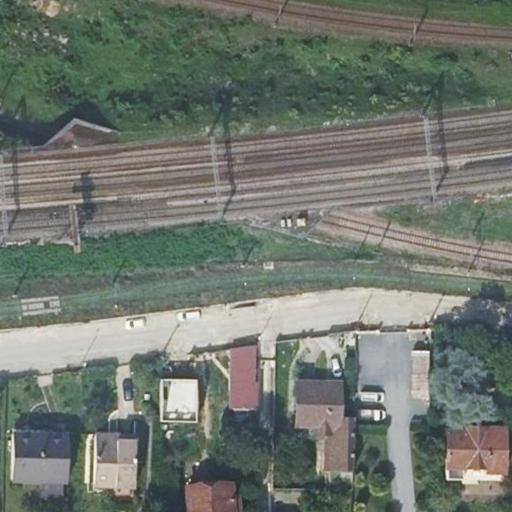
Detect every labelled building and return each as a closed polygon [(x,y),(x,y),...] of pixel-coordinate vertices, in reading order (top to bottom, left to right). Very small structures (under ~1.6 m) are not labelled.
[(239,348),(237,408),(259,409),(260,345),(239,348)] [(417,349),(415,394),(430,394),(431,349),(417,349)] [(298,387),(297,431),(327,432),(327,469),(354,469),(355,420),(339,420),(340,388),(298,387)] [(465,435),(447,434),(447,484),(462,484),(462,471),(483,471),(483,479),(502,479),(503,429),(465,428),(465,435)] [(108,434),(95,434),(95,485),(135,485),(135,440),(108,439),(108,434)] [(68,436),(11,436),(10,481),(67,482),(68,436)] [(327,469),(327,490),(353,490),(354,469),(327,469)] [(43,482),(42,497),(64,497),(64,482),(43,482)] [(232,484),(187,489),(189,511),(241,511),(239,496),(233,497),(232,484)]
